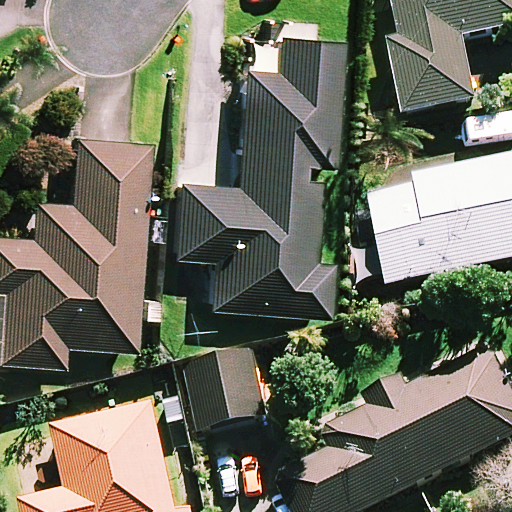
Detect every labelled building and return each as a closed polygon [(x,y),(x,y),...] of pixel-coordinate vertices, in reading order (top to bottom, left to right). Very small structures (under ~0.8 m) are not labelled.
[(511,0),(392,0),(406,121),(473,114),(465,44),(511,38),(511,0)] [(335,46),(275,42),(273,78),(242,76),(234,192),(176,188),(171,262),(210,264),(207,315),(322,322),(325,269),(310,268),(316,171),(327,172),(335,46)] [(144,149),(69,144),(65,209),(33,207),(30,244),(0,241),(0,368),(60,372),(61,352),(131,356),(144,149)] [(511,166),(413,186),(415,194),(372,202),(382,253),(356,258),(364,298),(511,269),(511,166)] [(268,463),(293,511),(386,511),(511,448),(511,414),(481,354),(268,463)] [(269,426),(253,356),(188,371),(203,441),(269,426)] [(176,511),(156,413),(53,435),(66,499),(23,508),(23,511),(176,511)]
